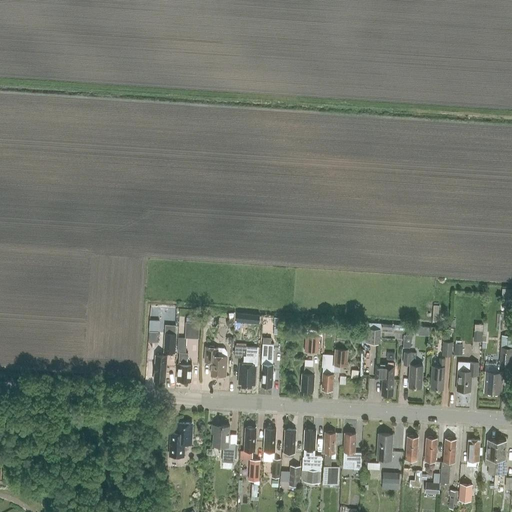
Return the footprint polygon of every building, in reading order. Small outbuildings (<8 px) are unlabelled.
[(502,304),(511,304),(511,299),(511,287),(502,288),(502,304)] [(237,313),(236,322),(259,324),(260,315),(237,313)] [(149,320),(149,331),(159,331),(159,320),(149,320)] [(185,321),(184,338),(198,338),(199,322),(185,321)] [(175,334),(176,334),(176,325),(165,324),(165,334),(175,334)] [(420,326),(419,333),(428,334),(429,327),(420,326)] [(380,343),(381,329),(367,328),(366,343),(380,343)] [(174,353),(175,334),(165,334),(164,334),(163,352),(174,353)] [(318,351),(319,335),(306,334),(305,350),(318,351)] [(410,348),(413,345),(414,335),(404,334),(404,346),(405,347),(410,348)] [(500,364),(500,365),(511,365),(511,335),(502,335),(501,347),(500,364)] [(453,344),(452,353),(461,354),(462,345),(459,345),(459,340),(454,340),(454,344),(453,344)] [(451,356),(452,342),(443,341),(442,355),(451,356)] [(266,387),(267,386),(272,386),(273,379),(275,379),(276,371),(273,370),(274,364),(273,364),(274,344),(269,344),(263,343),(262,364),(263,364),(262,386),(263,387),(266,387)] [(252,384),(255,384),(256,365),(258,365),(259,346),(236,345),(235,357),(241,357),(241,355),(244,356),(244,363),(241,363),(240,383),(243,383),(242,386),(251,386),(252,384)] [(206,346),(205,361),(212,362),(211,375),(227,376),(228,355),(228,354),(228,352),(227,351),(226,349),(225,348),(224,347),(206,346)] [(347,366),(349,350),(336,349),(334,365),(347,366)] [(409,386),(421,387),(423,365),(415,364),(416,352),(405,351),(404,364),(411,364),(409,386)] [(178,380),(191,381),(192,364),(188,364),(188,353),(180,352),(178,380)] [(323,372),(322,386),(323,386),(323,389),(325,390),(326,391),(329,391),(330,390),(332,390),(332,382),(334,382),(334,381),(335,377),(334,376),(334,373),(332,373),(333,354),(323,353),(322,366),(323,366),(323,372)] [(166,381),(167,355),(156,355),(155,380),(166,381)] [(431,388),(443,389),(445,358),(440,357),(439,366),(433,365),(431,388)] [(458,370),(457,390),(471,391),(472,375),(478,375),(479,363),(470,362),(459,362),(458,370)] [(486,363),(484,392),(501,393),(502,372),(499,372),(500,365),(500,364),(486,363)] [(377,364),(376,378),(383,378),(382,394),(393,395),(395,365),(377,364)] [(313,390),(314,374),(311,374),(312,366),(305,365),(304,373),(303,373),(302,389),(313,390)] [(191,444),(192,422),(178,421),(177,432),(170,431),(169,455),(184,456),(185,443),(191,444)] [(228,443),(230,426),(212,424),(211,433),(214,433),(213,445),(223,446),(222,461),(234,462),(235,444),(228,443)] [(256,438),(257,428),(246,427),(244,450),(255,451),(256,443),(257,443),(257,440),(256,438)] [(266,428),(264,451),(275,452),(276,444),(276,443),(277,440),(276,439),(276,429),(272,429),(271,428),(268,428),(267,428),(266,428)] [(295,441),(296,430),(285,429),(284,452),(294,453),(295,446),(296,445),(296,442),(295,441)] [(315,449),(316,430),(305,429),(303,457),(304,457),(303,465),(302,465),(302,478),(305,478),(305,482),(320,483),(321,464),(322,456),(315,455),(315,449)] [(325,439),(324,453),(325,453),(325,463),(324,465),(331,465),(332,453),(335,453),(336,444),(334,443),(334,432),(333,432),(331,431),(329,431),(327,432),(326,431),(326,439),(325,439)] [(343,460),(343,468),(354,468),(361,469),(362,452),(355,452),(356,433),(352,433),(351,432),(348,432),(347,433),(345,433),(343,460)] [(391,460),(393,434),(378,433),(377,459),(391,460)] [(416,460),(418,437),(408,436),(406,460),(416,460)] [(435,461),(437,437),(426,437),(425,461),(435,461)] [(456,463),(457,439),(446,438),(444,461),(442,461),(441,473),(440,482),(449,483),(450,462),(456,463)] [(479,461),(481,439),(468,438),(467,460),(479,461)] [(495,474),(498,440),(489,439),(488,452),(486,451),(485,465),(489,465),(488,474),(495,474)] [(502,475),(502,468),(502,465),(507,466),(507,453),(506,453),(507,441),(498,440),(495,474),(502,475)] [(259,481),(261,460),(250,459),(249,480),(254,480),(259,481)] [(300,486),(301,466),(291,465),(289,485),(300,486)] [(324,466),(323,483),(331,484),(332,466),(324,466)] [(421,486),(422,470),(416,470),(415,480),(410,480),(410,486),(421,486)] [(399,483),(400,473),(383,472),(382,482),(399,483)] [(439,483),(440,473),(435,473),(434,482),(426,482),(426,492),(439,493),(440,483),(439,483)] [(471,501),(472,484),(460,483),(459,500),(471,501)]
